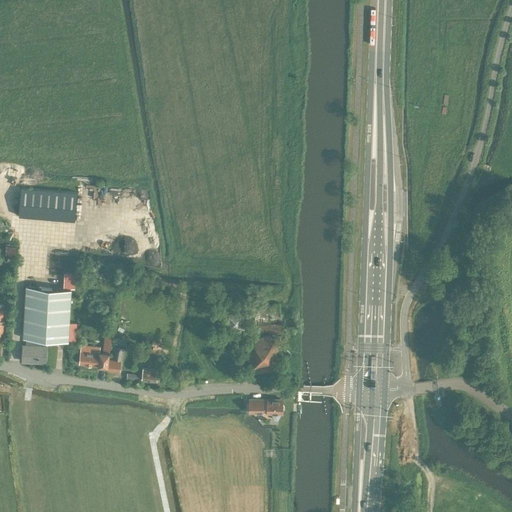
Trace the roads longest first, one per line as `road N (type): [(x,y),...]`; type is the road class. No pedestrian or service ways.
road 1 (unclassified): [(376,389),(408,387),(404,308),(475,164),(511,9)]
road 2 (unclassified): [(0,365),(164,393),(290,388)]
road 3 (primary): [(380,252),(391,211),(386,116)]
road 4 (primary): [(380,252),(376,389)]
road 5 (primary): [(386,116),(380,252)]
road 6 (track): [(168,511),(153,439),(176,410),(176,393)]
road 7 (primary): [(371,511),(376,389)]
